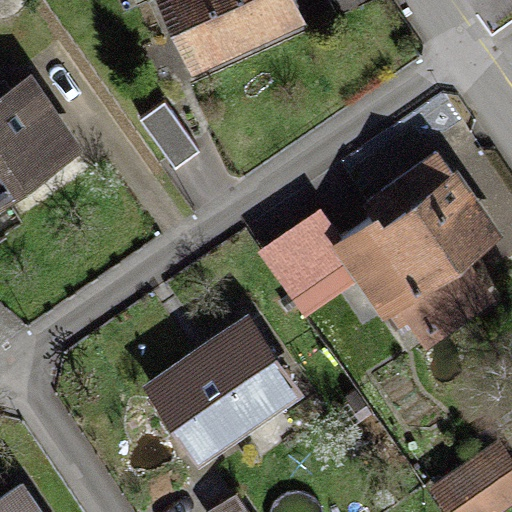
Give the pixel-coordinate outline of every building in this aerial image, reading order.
[(279,0),(150,0),(188,76),(292,25),(279,0)] [(15,84),(0,95),(0,200),(65,154),(15,84)] [(440,167),(327,247),(397,345),(470,293),(449,263),(489,235),(440,167)] [(241,332),(155,394),(202,460),(288,398),(241,332)] [(511,478),(490,448),(428,493),(441,511),(494,511),(511,500),(511,478)] [(232,511),(225,502),(211,511),(232,511)]
